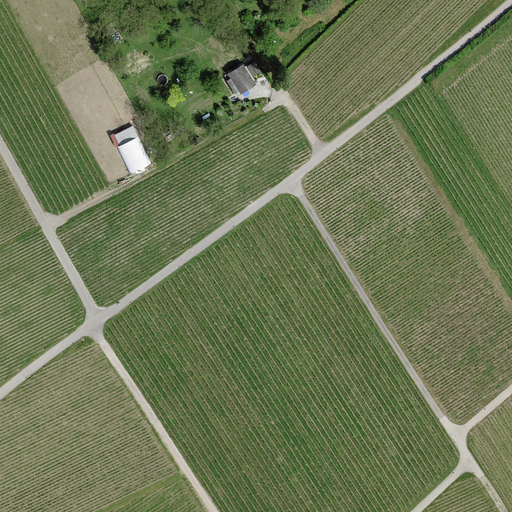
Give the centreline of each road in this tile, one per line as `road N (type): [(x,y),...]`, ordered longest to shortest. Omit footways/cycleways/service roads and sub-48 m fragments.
road 1 (unclassified): [(0,396),(292,181),(511,3)]
road 2 (track): [(416,511),(470,460),(292,181)]
road 3 (track): [(47,227),(284,100)]
road 4 (track): [(93,326),(215,511)]
road 5 (track): [(0,144),(100,321)]
